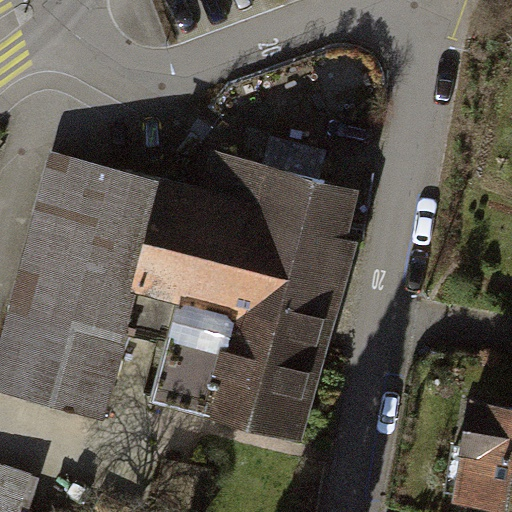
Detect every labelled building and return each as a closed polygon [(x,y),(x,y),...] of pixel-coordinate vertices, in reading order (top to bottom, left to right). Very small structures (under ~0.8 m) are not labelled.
[(264,132),(256,162),(314,176),(322,148),(264,132)] [(324,178),(314,176),(256,162),(218,151),(205,198),(311,225),(324,178)] [(0,382),(100,408),(121,330),(160,186),(163,178),(108,164),(55,160),(0,345),(0,382)] [(344,234),(311,225),(205,198),(160,186),(121,330),(154,339),(156,331),(173,335),(190,270),(324,306),(344,234)] [(292,434),(324,306),(190,270),(173,335),(155,399),(292,434)] [(467,447),(460,490),(511,499),(511,409),(469,402),(461,445),(467,447)] [(0,487),(29,493),(25,511),(41,511),(34,510),(41,472),(0,464),(0,465),(0,487)]
